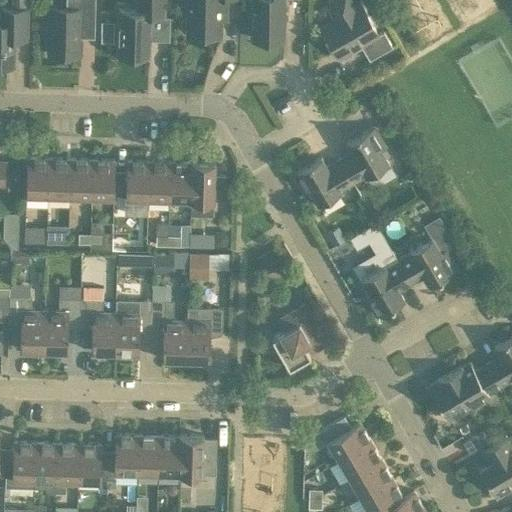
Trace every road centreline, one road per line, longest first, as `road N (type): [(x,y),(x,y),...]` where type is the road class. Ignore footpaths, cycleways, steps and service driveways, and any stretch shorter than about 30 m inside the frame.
road 1 (residential): [(368,357),(220,108),(0,103)]
road 2 (residential): [(0,392),(295,397),(368,357)]
road 3 (residential): [(460,511),(368,357)]
road 4 (residential): [(368,357),(482,297)]
